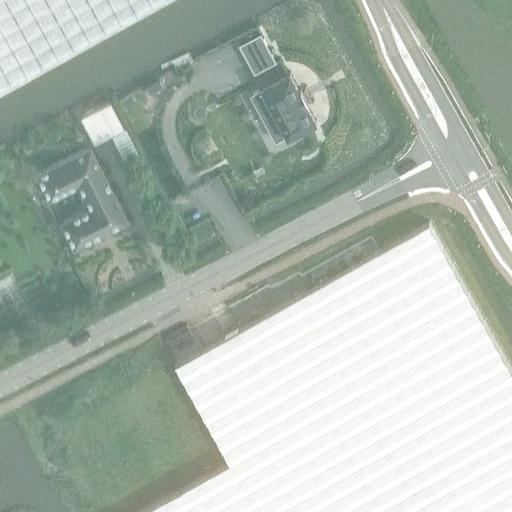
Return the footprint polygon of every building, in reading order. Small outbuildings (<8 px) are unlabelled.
[(0,0),(0,89),(31,72),(36,69),(79,46),(160,0),(0,0)] [(261,33),(240,44),(255,72),(276,61),(261,33)] [(263,88),(259,90),(267,104),(259,108),(268,126),(280,120),(288,134),(289,136),(317,120),(309,106),(308,104),(310,103),(301,87),(299,88),(290,71),(262,86),(263,88)] [(134,109),(149,101),(145,94),(130,102),(134,109)] [(80,116),(94,143),(124,128),(111,101),(80,116)] [(74,184),(86,208),(61,221),(73,245),(126,218),(89,146),(36,173),(48,197),(74,184)] [(231,461),(139,511),(511,511),(511,368),(429,221),(176,363),(231,461)]
